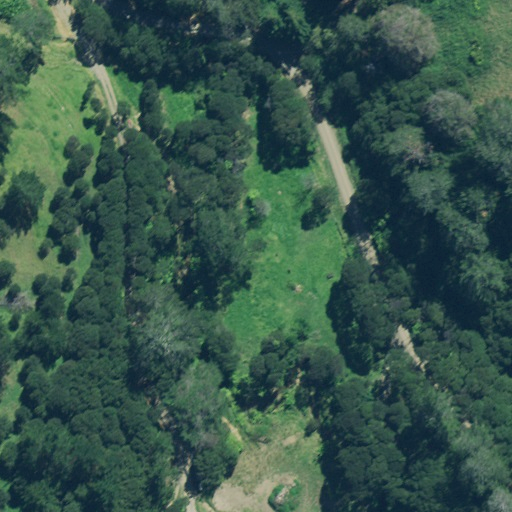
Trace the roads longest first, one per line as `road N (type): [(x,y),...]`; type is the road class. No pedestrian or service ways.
road 1 (unclassified): [(401,343),(273,49),(247,33),(145,15),(114,0)]
road 2 (track): [(401,343),(511,496)]
